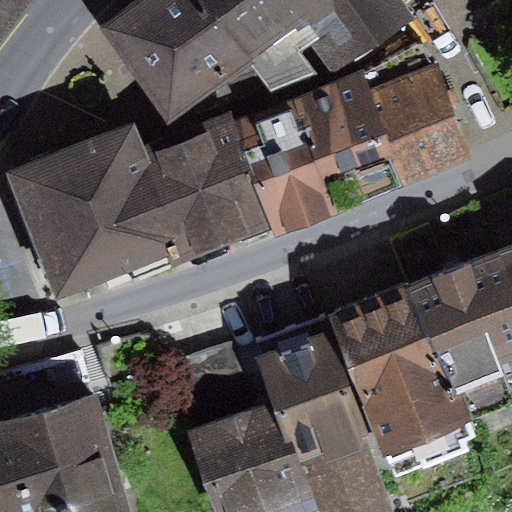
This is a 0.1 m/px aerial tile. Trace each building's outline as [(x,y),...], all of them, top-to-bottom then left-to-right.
[(0,0),(0,49),(37,0),(0,0)] [(202,0),(144,0),(99,33),(170,129),(252,68),(202,0)] [(397,0),(202,0),(252,68),(271,96),(312,78),(297,56),(312,46),(331,73),(412,21),(397,0)] [(419,47),(364,76),(371,93),(433,69),(419,47)] [(433,69),(371,93),(408,191),(474,165),(437,68),(433,69)] [(364,76),(295,102),(340,217),(408,191),(371,93),(364,76)] [(233,125),(274,235),(276,241),(340,217),(295,102),(233,125)] [(172,134),(141,146),(186,267),(274,235),(233,125),(230,119),(205,128),(209,140),(178,151),(172,134)] [(137,132),(10,179),(58,304),(140,273),(143,281),(186,267),(141,146),(137,132)] [(511,251),(500,256),(511,283),(511,251)] [(511,283),(500,256),(409,292),(466,422),(511,402),(511,283)] [(409,292),(333,322),(397,480),(468,455),(463,445),(475,441),(466,422),(409,292)] [(255,360),(270,403),(292,464),(322,453),(327,466),(364,453),(361,445),(366,443),(328,334),(255,360)] [(0,511),(129,511),(83,351),(0,375),(0,511)] [(270,403),(187,432),(214,511),(308,511),(292,464),(270,403)] [(322,453),(292,464),(308,511),(385,511),(364,453),(327,466),(322,453)]
